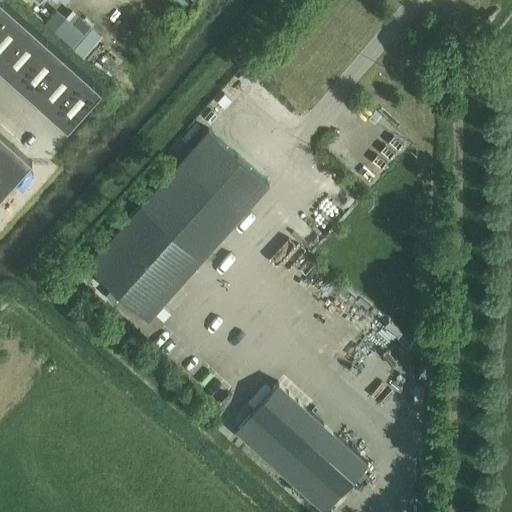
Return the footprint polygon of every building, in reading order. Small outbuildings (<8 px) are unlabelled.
[(0,0),(0,21),(11,8),(1,0),(0,0)] [(0,21),(0,57),(29,24),(11,8),(0,21)] [(0,57),(0,67),(13,79),(47,40),(29,24),(0,57)] [(13,79),(30,95),(65,56),(47,40),(13,79)] [(30,95),(48,111),(83,72),(65,56),(30,95)] [(242,71),(237,77),(243,83),(248,76),(242,71)] [(48,111),(66,127),(101,88),(83,72),(48,111)] [(224,106),(230,99),(224,93),(217,100),(224,106)] [(147,318),(269,183),(208,128),(86,263),(87,264),(96,271),(147,318)] [(0,197),(31,162),(0,133),(0,197)] [(87,264),(79,273),(88,280),(96,271),(87,264)] [(278,381),(234,429),(324,511),(367,462),(322,421),(278,381)] [(237,442),(240,440),(238,438),(232,432),(229,435),(226,439),(234,446),(237,442)]
